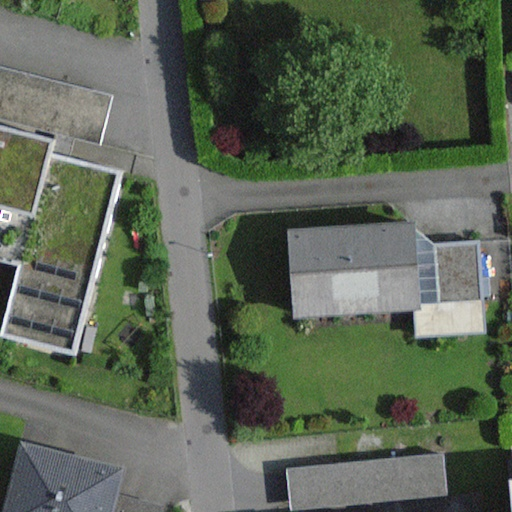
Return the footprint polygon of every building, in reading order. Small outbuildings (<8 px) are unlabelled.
[(119,95),(0,64),(0,112),(107,141),(119,95)] [(0,253),(29,261),(11,335),(84,353),(130,169),(57,151),(60,139),(0,124),(0,253)] [(420,224),(301,232),(306,310),(425,302),(420,224)] [(425,302),(427,334),(492,330),(486,240),(466,241),(443,242),(446,301),(425,302)] [(11,511),(165,511),(167,504),(143,498),(115,491),(120,470),(28,448),(11,511)] [(450,452),(296,466),(300,502),(453,488),(450,452)]
